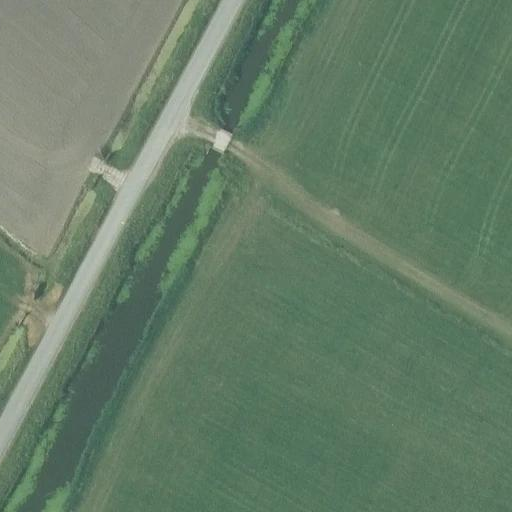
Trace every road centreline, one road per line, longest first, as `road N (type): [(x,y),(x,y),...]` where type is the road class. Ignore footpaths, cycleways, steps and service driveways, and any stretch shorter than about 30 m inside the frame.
road 1 (tertiary): [(0,441),(238,0)]
road 2 (track): [(296,189),(172,121)]
